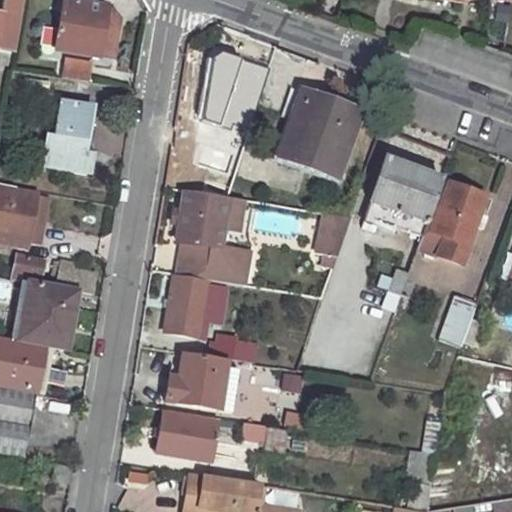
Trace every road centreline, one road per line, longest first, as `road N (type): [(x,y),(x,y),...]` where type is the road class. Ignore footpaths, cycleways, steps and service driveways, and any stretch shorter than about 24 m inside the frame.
road 1 (residential): [(171,0),(88,511)]
road 2 (unclassified): [(511,107),(214,0)]
